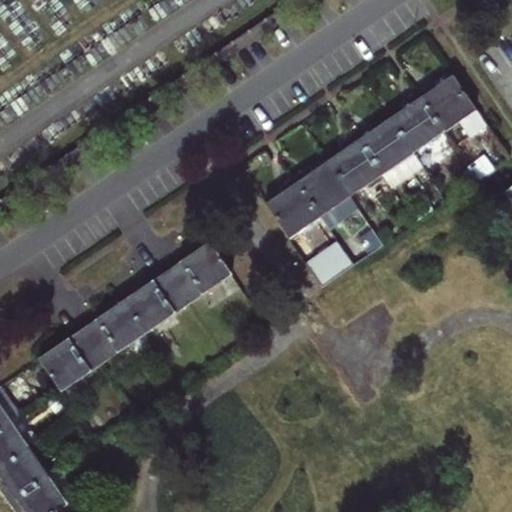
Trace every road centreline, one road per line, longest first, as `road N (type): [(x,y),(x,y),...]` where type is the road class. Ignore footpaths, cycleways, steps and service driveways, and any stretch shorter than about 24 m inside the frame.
road 1 (residential): [(200,130),(374,385)]
road 2 (residential): [(200,130),(0,268)]
road 3 (residential): [(389,0),(200,130)]
